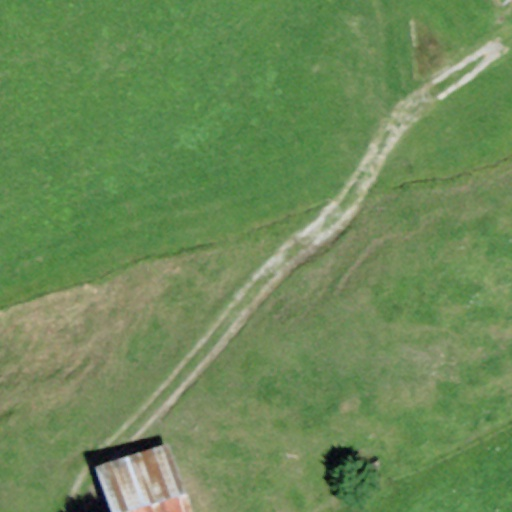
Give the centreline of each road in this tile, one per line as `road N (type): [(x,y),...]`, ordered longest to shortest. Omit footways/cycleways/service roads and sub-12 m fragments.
road 1 (track): [(396,117),(342,215),(289,259),(139,422),(78,511)]
road 2 (track): [(498,49),(396,117)]
